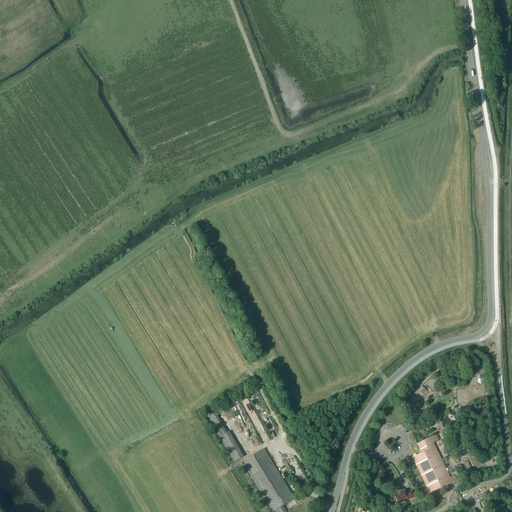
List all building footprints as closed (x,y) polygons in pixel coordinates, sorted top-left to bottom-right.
[(427,389),(429,392),(431,390),(427,385),(420,391),(422,393),(427,389)] [(244,425),(249,423),(243,408),(239,409),(244,425)] [(207,415),(219,437),(234,462),(244,457),(229,431),(227,433),(214,411),(207,415)] [(423,490),(425,495),(458,481),(455,475),(450,477),(435,441),(438,440),(436,435),(417,443),(421,453),(409,458),(411,461),(415,460),(427,488),(423,490)] [(286,511),(282,506),(294,498),(264,449),(242,462),(273,511),(274,511),(286,511)] [(406,493),(403,485),(402,485),(405,490),(393,496),(397,504),(409,499),(409,500),(415,497),(408,483),(412,491),(406,493)]
